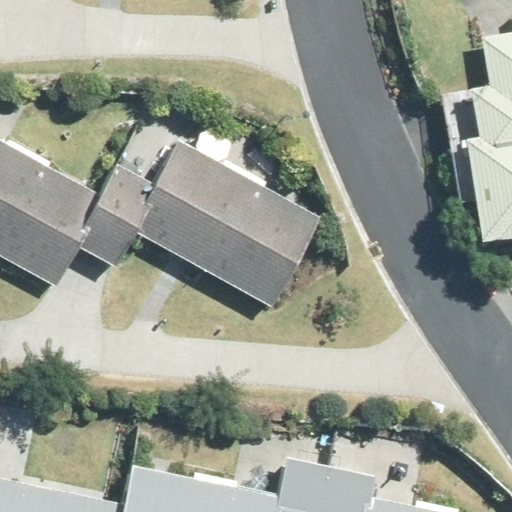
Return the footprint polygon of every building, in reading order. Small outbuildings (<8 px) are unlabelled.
[(511,48),(487,53),(495,100),(476,103),(475,110),(448,114),(463,216),(478,214),(484,252),(511,248),(511,48)] [(87,238),(78,254),(116,275),(136,240),(270,313),(320,224),(224,172),(231,160),(188,136),(181,149),(178,148),(154,190),(115,170),(98,202),(81,235),(87,238)] [(81,235),(98,202),(0,148),(0,263),(56,293),(78,254),(87,238),(81,235)] [(120,511),(121,511),(18,489),(23,464),(0,460),(0,511),(120,511)] [(322,511),(330,474),(286,465),(279,505),(271,503),(274,491),(240,483),(237,496),(132,474),(124,511),(322,511)] [(417,511),(423,488),(376,478),(374,483),(330,474),(322,511),(417,511)]
